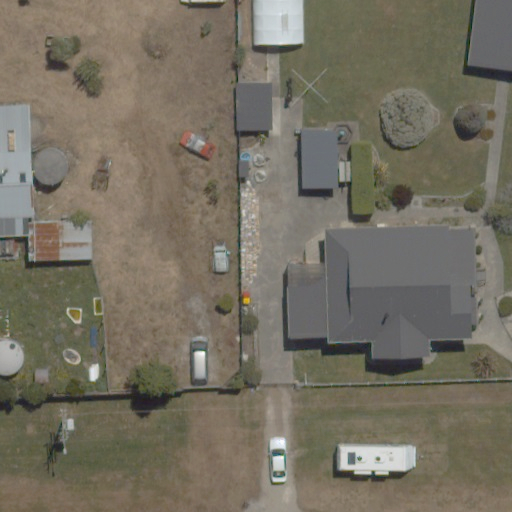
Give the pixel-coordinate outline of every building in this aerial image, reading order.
[(304,0),(254,0),(256,40),(306,38),(304,0)] [(511,0),(476,0),(470,59),(511,64),(511,0)] [(272,81),(233,82),(235,133),(274,132),(272,81)] [(47,97),(0,99),(0,210),(52,208),(47,97)] [(365,117),(297,119),(300,192),(347,189),(348,209),(369,208),(365,117)] [(468,332),(461,213),(339,218),(341,272),(284,274),(286,334),(366,332),(367,354),(438,353),(438,333),(468,332)] [(28,221),(28,257),(101,258),(102,222),(28,221)]
